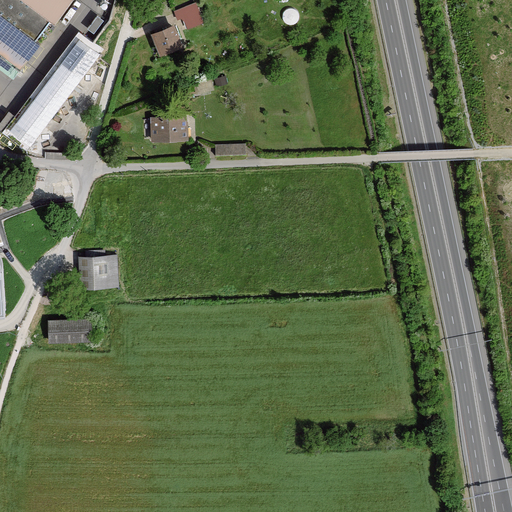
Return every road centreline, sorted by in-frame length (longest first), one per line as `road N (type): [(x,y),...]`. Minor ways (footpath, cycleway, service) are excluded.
road 1 (motorway): [(506,511),(402,0)]
road 2 (motorway): [(386,0),(485,511)]
road 3 (motorway): [(452,0),(511,307)]
road 4 (residential): [(263,162),(87,168)]
road 5 (residential): [(87,168),(134,0)]
road 6 (track): [(0,407),(45,281)]
road 7 (residential): [(45,281),(72,229),(87,168)]
